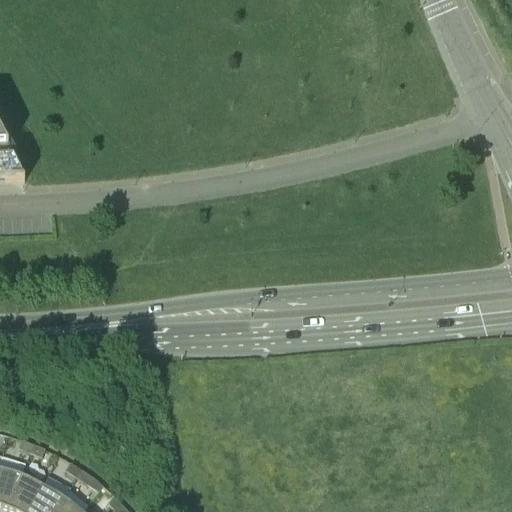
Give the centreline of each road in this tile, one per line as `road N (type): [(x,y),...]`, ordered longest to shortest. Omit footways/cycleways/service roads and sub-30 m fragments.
road 1 (secondary): [(511,278),(226,301),(0,333)]
road 2 (secondary): [(0,338),(137,343),(511,316)]
road 3 (residential): [(489,117),(218,186),(0,205)]
road 4 (residential): [(489,117),(438,0)]
